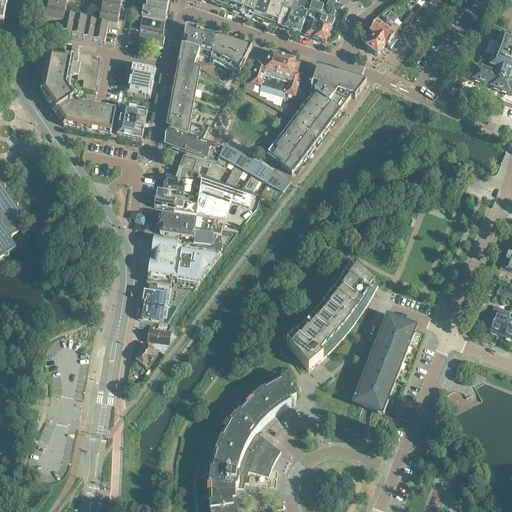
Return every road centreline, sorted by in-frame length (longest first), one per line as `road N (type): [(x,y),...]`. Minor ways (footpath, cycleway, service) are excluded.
road 1 (secondary): [(88,511),(126,275),(117,233),(97,202)]
road 2 (secondary): [(97,202),(20,82),(21,41)]
road 3 (residential): [(97,202),(152,158),(168,66)]
road 4 (residential): [(447,342),(506,191)]
road 5 (unclassified): [(511,134),(378,79)]
road 6 (residential): [(396,471),(447,342)]
